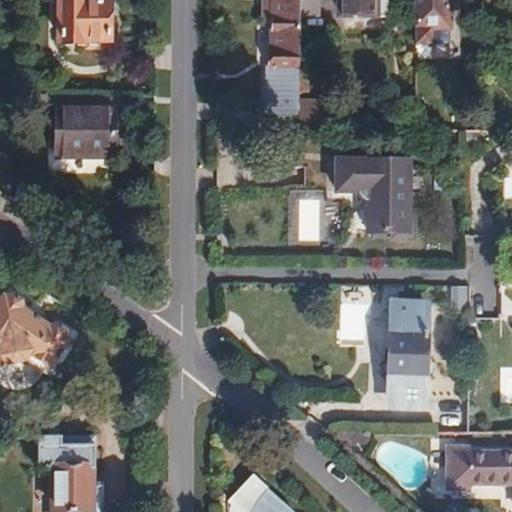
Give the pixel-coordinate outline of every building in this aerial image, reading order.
[(295,0),(258,0),(258,11),(268,12),(267,57),(260,57),(260,123),(276,123),(294,123),(294,107),(295,59),(295,12),(295,0)] [(311,0),(295,0),(295,12),(311,12),(311,0)] [(335,0),(335,12),(365,13),(365,15),(379,16),(378,0),(335,0)] [(410,0),(410,29),(443,30),(443,0),(410,0)] [(56,4),(56,54),(78,54),(78,52),(105,52),(106,5),(81,5),(81,4),(56,4)] [(295,59),(294,107),(302,106),(302,59),(295,59)] [(414,83),(415,123),(443,122),(442,83),(414,83)] [(55,113),(55,159),(111,159),(112,114),(55,113)] [(294,123),(276,123),(276,138),(316,139),(316,124),(294,123)] [(316,151),(316,139),(276,138),(276,150),(316,151)] [(0,170),(10,171),(10,160),(0,159),(0,170)] [(111,159),(55,159),(55,167),(111,167),(111,159)] [(360,197),(359,237),(406,239),(408,161),(327,159),(326,196),(360,197)] [(291,241),(318,241),(318,199),(292,198),(291,241)] [(0,364),(5,368),(22,365),(27,358),(47,372),(66,343),(64,341),(63,334),(54,328),(47,329),(40,325),(37,329),(24,321),(27,316),(20,312),(19,304),(10,298),(3,300),(0,298),(0,364)] [(390,334),(380,334),(380,381),(391,381),(391,409),(421,409),(420,306),(390,306),(390,334)] [(40,325),(27,316),(24,321),(37,329),(40,325)] [(457,434),(481,434),(481,422),(457,422),(457,434)] [(57,448),(57,437),(40,436),(39,476),(56,476),(55,511),(91,511),(92,493),(92,476),(96,476),(97,449),(57,448)] [(97,438),(57,437),(57,448),(97,449),(97,438)] [(472,451),(449,451),(449,491),(472,490),(472,485),(511,485),(511,456),(472,457),(472,451)] [(287,511),(249,477),(226,502),(236,511),(287,511)] [(105,494),(92,493),(91,511),(105,511),(105,494)]
